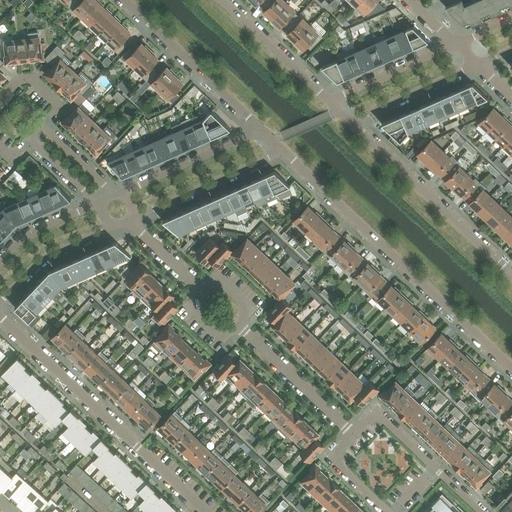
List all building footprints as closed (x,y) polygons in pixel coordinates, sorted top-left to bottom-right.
[(83,17),(98,1),(97,0),(82,0),(81,1),(80,0),(74,0),(68,7),(73,11),(74,9),(83,17)] [(271,21),(286,4),(282,0),(268,0),(263,5),(267,9),(264,12),(267,14),(266,16),(271,21)] [(355,8),(363,0),(348,0),(348,1),(355,8)] [(378,2),(379,0),(363,0),(355,8),(364,16),(366,14),(368,16),(385,8),(378,2)] [(511,0),(445,0),(447,4),(446,5),(451,11),(456,15),(466,25),(469,23),(471,22),(472,22),(472,21),(475,20),(475,21),(488,14),(491,13),(492,13),(494,11),(495,12),(508,6),(508,5),(511,4),(511,5),(511,4),(511,3),(511,0)] [(83,17),(91,25),(105,9),(102,7),(103,5),(98,1),(83,17)] [(287,27),(298,15),(286,4),(271,21),(276,26),(277,24),(280,27),(283,24),(287,27)] [(334,9),(329,4),(326,8),(331,13),(334,9)] [(401,13),(396,7),(392,9),(395,15),(401,13)] [(99,33),(114,16),(113,17),(110,15),(112,13),(106,8),(105,9),(91,25),(99,33)] [(344,19),(339,14),(336,17),(341,22),(344,19)] [(294,43),(310,27),(298,15),(287,27),(290,31),(287,34),(290,37),(289,38),(294,43)] [(99,33),(107,41),(122,25),(119,22),(120,21),(114,16),(99,33)] [(123,41),(130,34),(127,30),(128,29),(123,24),(122,25),(107,41),(115,48),(114,50),(118,54),(127,45),(123,41)] [(341,33),(344,30),(339,25),(335,29),(338,38),(342,34),(341,33)] [(428,41),(413,27),(413,26),(406,29),(413,46),(417,45),(418,46),(428,41)] [(310,50),(322,38),(310,27),(294,43),(299,48),(301,47),(304,49),(307,46),(310,50)] [(413,46),(406,29),(396,34),(404,51),(407,49),(408,50),(414,47),(413,46)] [(77,39),(83,33),(79,30),(73,35),(77,39)] [(41,52),(40,38),(39,33),(38,32),(27,33),(28,39),(30,60),(42,59),(41,52)] [(87,37),(83,33),(77,39),(81,43),(87,37)] [(404,52),(404,51),(396,34),(386,38),(394,55),(397,53),(398,54),(404,52)] [(334,40),(329,35),(325,40),(330,45),(334,40)] [(394,55),(386,38),(384,35),(374,39),(376,43),(384,59),(388,58),(388,59),(394,56),(394,55)] [(30,60),(28,39),(16,40),(18,61),(30,60)] [(18,61),(16,40),(4,42),(7,63),(18,61)] [(330,45),(325,40),(320,44),(325,49),(330,45)] [(90,51),(95,45),(91,41),(85,47),(90,51)] [(384,59),(376,43),(366,47),(374,64),(378,62),(378,63),(384,60),(384,59)] [(135,67),(151,50),(145,45),(144,47),(141,44),(134,51),(130,47),(121,57),(125,61),(127,59),(135,67)] [(374,65),(374,64),(366,47),(356,51),(364,68),(368,66),(368,68),(374,65)] [(364,68),(356,51),(355,48),(345,52),(354,74),(355,74),(354,72),(358,71),(358,72),(365,69),(364,68)] [(48,63),(57,53),(53,50),(44,59),(48,63)] [(83,60),(88,55),(84,50),(78,56),(83,60)] [(151,67),(158,60),(155,57),(156,55),(151,50),(135,67),(143,74),(141,76),(146,81),(155,71),(151,67)] [(354,74),(345,52),(335,56),(337,60),(344,77),(348,75),(349,76),(354,74)] [(68,67),(60,59),(62,58),(57,53),(48,63),(52,67),(45,74),(54,82),(53,82),(53,83),(68,67)] [(344,77),(337,60),(325,65),(325,64),(322,67),(337,81),(345,78),(344,77)] [(62,91),(77,75),(68,67),(53,83),(62,91)] [(160,91),(176,74),(171,69),(169,71),(166,68),(159,75),(155,71),(146,81),(150,85),(152,83),(160,91)] [(176,91),(183,84),(180,81),(181,79),(176,74),(160,91),(168,99),(166,100),(171,105),(180,95),(176,91)] [(82,95),(91,86),(87,81),(85,83),(77,75),(62,91),(63,91),(70,98),(75,103),(82,95)] [(488,98),(472,83),(469,85),(470,86),(466,87),(465,86),(460,89),(468,107),(488,98)] [(194,95),(200,90),(194,85),(189,90),(194,95)] [(86,99),(95,89),(91,86),(82,95),(86,99)] [(468,107),(460,89),(459,89),(460,90),(456,92),(456,91),(450,93),(458,111),(468,107)] [(194,95),(189,90),(186,94),(191,99),(194,95)] [(116,100),(121,95),(118,91),(112,97),(116,100)] [(458,111),(450,93),(449,93),(450,94),(446,96),(446,95),(440,98),(448,116),(458,111)] [(125,98),(121,95),(116,100),(120,104),(125,98)] [(448,116),(440,98),(440,99),(436,100),(436,99),(430,102),(438,120),(448,116)] [(179,108),(184,103),(181,99),(176,104),(179,108)] [(438,120),(430,102),(430,103),(426,105),(426,104),(420,106),(428,124),(438,120)] [(72,131),(87,116),(91,111),(82,103),(63,123),(72,131)] [(428,124),(420,106),(420,107),(420,108),(417,109),(416,108),(410,111),(418,129),(428,124)] [(474,118),(483,114),(481,109),(472,113),(474,118)] [(487,131),(501,116),(493,109),(479,123),(487,131)] [(203,119),(211,136),(215,134),(215,135),(230,129),(211,111),(203,119)] [(418,129),(410,111),(410,112),(407,114),(406,113),(400,115),(408,133),(418,129)] [(466,121),(474,118),(472,113),(464,117),(466,121)] [(408,133),(400,115),(401,116),(397,118),(396,117),(381,124),(400,142),(408,133)] [(80,138),(94,123),(87,116),(72,131),(80,138)] [(495,138),(509,124),(507,121),(508,120),(504,116),(502,117),(501,116),(487,131),(495,138)] [(211,136),(203,119),(194,124),(201,142),(202,142),(201,140),(205,139),(206,140),(212,137),(211,136)] [(139,122),(134,127),(137,130),(142,125),(139,122)] [(88,146),(102,130),(94,123),(80,138),(88,146)] [(201,142),(194,124),(184,128),(192,146),(191,145),(195,143),(196,144),(201,142)] [(503,146),(511,136),(511,126),(509,124),(495,138),(503,146)] [(137,130),(134,127),(129,132),(133,135),(137,130)] [(469,132),(464,127),(460,131),(465,136),(469,132)] [(192,146),(184,128),(174,133),(182,150),(182,149),(185,148),(186,149),(192,146)] [(107,150),(116,141),(112,137),(111,138),(102,130),(88,146),(96,154),(103,146),(107,150)] [(454,140),(459,135),(456,131),(450,137),(454,140)] [(182,150),(174,133),(164,137),(172,155),(172,154),(175,152),(176,153),(182,150)] [(424,143),(429,138),(426,135),(421,140),(424,143)] [(511,153),(511,151),(511,136),(503,146),(511,153)] [(172,155),(164,137),(154,141),(162,159),(162,158),(166,156),(166,157),(172,155)] [(124,138),(118,144),(121,147),(127,141),(124,138)] [(419,148),(424,143),(421,140),(416,145),(419,148)] [(429,167),(443,152),(431,140),(418,154),(425,161),(424,163),(429,167)] [(471,146),(465,140),(462,144),(468,149),(471,146)] [(162,159),(154,141),(144,146),(152,164),(152,163),(152,162),(156,161),(156,162),(162,159)] [(482,152),(486,148),(481,143),(477,147),(482,152)] [(121,147),(118,144),(112,150),(116,153),(121,147)] [(152,164),(144,146),(134,150),(142,168),(143,168),(142,167),(146,165),(146,166),(152,164)] [(477,151),(471,146),(468,149),(473,155),(477,151)] [(409,159),(417,151),(413,148),(405,156),(409,159)] [(487,157),(491,153),(486,148),(482,152),(487,157)] [(142,168),(134,150),(124,154),(132,172),(133,172),(132,171),(136,169),(136,171),(142,168)] [(442,177),(457,161),(457,160),(456,161),(452,156),(450,158),(443,152),(429,167),(433,171),(434,170),(438,174),(438,173),(442,177)] [(132,172),(124,154),(107,162),(114,169),(122,177),(123,177),(122,176),(126,174),(127,175),(132,172)] [(39,164),(30,155),(25,160),(29,163),(34,168),(39,164)] [(502,163),(497,158),(493,162),(498,167),(502,163)] [(24,168),(29,163),(25,160),(20,165),(24,168)] [(452,189),(466,174),(460,168),(461,166),(457,161),(442,177),(446,181),(449,184),(447,185),(452,189)] [(494,168),(489,163),(485,166),(491,172),(494,168)] [(503,172),(507,168),(502,163),(498,167),(503,172)] [(497,177),(500,173),(494,168),(491,172),(497,177)] [(290,186),(285,181),(275,171),(267,175),(274,193),(290,186)] [(13,172),(8,177),(12,181),(17,176),(13,172)] [(465,199),(480,183),(475,179),(473,181),(466,174),(452,189),(457,194),(458,192),(461,195),(465,199)] [(277,199),(274,193),(267,175),(260,177),(261,178),(257,180),(267,203),(277,199)] [(12,181),(8,177),(3,183),(7,186),(12,181)] [(257,180),(257,179),(251,182),(251,183),(248,184),(247,183),(255,201),(257,207),(267,203),(257,180)] [(255,201),(247,183),(241,186),(241,187),(238,189),(237,188),(245,206),(255,201)] [(476,212),(490,197),(483,190),(485,188),(480,184),(481,183),(480,183),(465,199),(470,203),(469,203),(472,206),(471,207),(476,212)] [(71,200),(56,185),(48,188),(56,206),(62,204),(62,202),(65,201),(66,202),(71,200)] [(56,206),(48,188),(39,192),(47,210),(52,208),(52,207),(56,205),(56,206)] [(245,206),(237,188),(231,190),(231,191),(228,193),(227,192),(235,210),(245,206)] [(47,210),(39,192),(29,197),(37,215),(42,212),(42,211),(46,210),(46,211),(47,210)] [(235,210),(227,192),(221,195),(222,196),(218,198),(217,196),(217,197),(225,215),(235,210)] [(37,215),(29,197),(19,201),(27,219),(33,217),(32,216),(36,214),(36,215),(37,215)] [(225,215),(217,197),(211,199),(212,200),(208,202),(207,201),(215,219),(225,215)] [(484,220),(498,204),(490,197),(476,212),(480,216),(481,215),(485,218),(483,219),(484,220)] [(27,219),(19,201),(5,207),(2,210),(17,224),(23,221),(22,220),(26,218),(26,219),(27,219)] [(215,219),(207,201),(201,204),(202,205),(198,206),(198,205),(197,205),(205,223),(215,219)] [(296,214),(303,207),(299,204),(292,211),(296,214)] [(493,226),(506,212),(498,204),(484,220),(488,224),(490,222),(493,226)] [(205,223),(197,205),(191,208),(192,209),(188,211),(188,210),(187,210),(195,228),(205,223)] [(307,231),(321,216),(316,212),(315,214),(308,206),(292,223),(293,223),(293,222),(298,226),(299,225),(307,231)] [(17,224),(2,210),(0,212),(0,222),(9,232),(13,227),(12,226),(15,223),(16,224),(17,224)] [(195,228),(187,210),(182,212),(182,213),(178,215),(178,214),(177,214),(185,232),(195,228)] [(291,219),(296,214),(292,211),(287,216),(291,219)] [(500,235),(511,222),(511,217),(506,212),(493,226),(497,229),(496,231),(500,235)] [(185,232),(177,214),(172,217),(172,218),(168,219),(168,218),(163,221),(178,235),(185,232)] [(315,239),(329,224),(327,225),(324,222),(325,221),(321,216),(307,231),(315,239)] [(255,225),(260,220),(256,217),(252,222),(255,225)] [(9,232),(0,222),(0,237),(2,239),(6,235),(5,234),(8,231),(9,232)] [(250,230),(255,225),(252,222),(247,227),(250,230)] [(269,228),(262,222),(259,226),(265,232),(269,228)] [(511,243),(511,222),(500,235),(505,240),(506,238),(511,243)] [(278,233),(283,228),(280,224),(275,229),(278,233)] [(320,248),(325,252),(339,237),(335,233),(332,230),(334,229),(329,224),(315,239),(322,246),(320,248)] [(278,237),(272,231),(269,235),(275,241),(278,237)] [(290,237),(284,232),(281,235),(286,241),(290,237)] [(284,243),(278,237),(275,241),(281,247),(284,243)] [(338,262),(353,247),(348,242),(347,244),(344,241),(339,237),(325,252),(324,253),(325,253),(330,257),(332,255),(338,262)] [(191,238),(187,243),(190,247),(195,242),(191,238)] [(240,261),(255,246),(247,238),(232,254),(240,261)] [(209,258),(219,246),(211,239),(196,254),(205,262),(209,258)] [(217,265),(231,250),(223,242),(219,246),(209,258),(217,265)] [(112,245),(108,246),(115,263),(129,257),(114,243),(112,243),(112,245)] [(190,247),(187,243),(182,248),(185,252),(190,247)] [(102,248),(102,249),(98,251),(106,268),(115,263),(108,246),(108,245),(102,248)] [(304,251),(298,245),(295,249),(301,254),(304,251)] [(248,269),(263,254),(255,246),(240,261),(248,269)] [(294,252),(288,246),(284,250),(290,256),(294,252)] [(344,270),(348,274),(363,259),(359,255),(356,252),(357,251),(353,247),(338,262),(345,268),(344,270)] [(92,253),(89,255),(96,272),(106,268),(98,251),(98,250),(92,252),(92,253)] [(310,256),(304,251),(301,254),(306,260),(310,256)] [(300,258),(294,252),(290,256),(297,262),(300,258)] [(82,258),(79,259),(86,276),(96,272),(89,255),(88,254),(82,257),(82,258)] [(256,276),(271,261),(263,254),(248,269),(256,276)] [(73,262),(69,264),(76,281),(86,276),(79,259),(78,258),(72,261),(73,262)] [(362,284),(376,269),(371,265),(370,266),(367,263),(367,264),(363,259),(348,274),(348,275),(348,276),(349,275),(353,279),(355,277),(362,284)] [(264,284),(278,268),(271,261),(256,276),(264,284)] [(310,267),(304,262),(300,265),(306,271),(310,267)] [(63,266),(59,268),(66,285),(76,281),(69,264),(68,263),(62,265),(63,266)] [(136,287),(149,273),(141,265),(124,283),(133,291),(136,287)] [(128,275),(132,271),(127,266),(123,270),(128,275)] [(59,268),(58,267),(50,271),(48,273),(49,274),(46,277),(59,290),(61,287),(66,285),(59,268)] [(272,291),(286,276),(278,268),(264,284),(272,291)] [(367,292),(372,297),(386,282),(382,278),(382,277),(379,275),(381,273),(376,269),(362,284),(369,290),(367,292)] [(128,275),(123,270),(120,274),(125,279),(128,275)] [(312,278),(306,272),(303,276),(308,281),(312,278)] [(144,294),(157,280),(149,273),(136,287),(144,294)] [(41,282),(38,284),(52,297),(59,290),(46,277),(45,276),(40,281),(41,282)] [(280,299),(294,284),(286,276),(272,291),(280,299)] [(112,288),(117,283),(113,279),(109,284),(112,288)] [(152,302),(165,288),(157,280),(144,294),(152,302)] [(310,287),(304,281),(303,281),(300,284),(306,290),(310,287)] [(385,306),(400,292),(395,287),(393,288),(391,286),(386,282),(372,297),(371,297),(371,298),(372,297),(377,302),(379,300),(385,306)] [(34,289),(31,292),(44,305),(52,297),(38,284),(37,284),(33,289),(34,289)] [(107,293),(112,288),(109,284),(104,290),(107,293)] [(155,314),(173,295),(165,288),(152,302),(159,309),(155,313),(155,314)] [(317,294),(311,288),(308,292),(314,298),(317,294)] [(330,294),(324,289),(321,293),(326,298),(330,294)] [(26,297),(24,300),(37,313),(44,305),(31,292),(30,291),(25,296),(26,297)] [(103,297),(98,292),(94,296),(100,301),(103,297)] [(394,314),(408,299),(407,299),(406,300),(403,297),(404,296),(400,292),(385,306),(394,314)] [(86,298),(81,293),(78,296),(83,301),(86,298)] [(324,300),(317,294),(314,298),(320,304),(324,300)] [(332,303),(335,300),(330,294),(326,298),(332,303)] [(163,321),(177,307),(169,300),(173,295),(155,314),(163,321)] [(83,301),(78,296),(74,300),(79,305),(83,301)] [(24,300),(23,299),(18,304),(19,305),(16,308),(15,307),(15,308),(24,316),(22,318),(27,322),(28,321),(29,321),(37,313),(24,300)] [(272,326),(291,306),(282,299),(268,314),(276,321),(272,326)] [(402,322),(415,309),(411,305),(412,304),(408,299),(394,314),(402,322)] [(112,312),(117,306),(114,303),(108,309),(112,312)] [(333,309),(327,303),(324,307),(330,313),(333,309)] [(116,316),(121,310),(117,306),(112,312),(116,316)] [(280,333),(294,318),(287,311),(291,307),(291,306),(272,326),(280,333)] [(70,315),(75,310),(71,307),(67,312),(70,315)] [(339,315),(333,309),(330,313),(336,318),(339,315)] [(410,330),(423,316),(424,315),(419,311),(418,312),(415,309),(402,322),(410,330)] [(353,317),(348,311),(344,315),(350,320),(353,317)] [(63,323),(67,318),(64,314),(59,320),(63,323)] [(420,344),(435,328),(427,321),(429,319),(424,315),(423,316),(410,330),(417,336),(415,338),(420,343),(419,344),(420,344)] [(359,322),(353,317),(350,320),(355,326),(359,322)] [(128,327),(133,321),(130,318),(124,324),(128,327)] [(288,341),(302,326),(294,318),(280,333),(288,341)] [(349,324),(343,318),(339,322),(345,328),(349,324)] [(58,328),(63,323),(59,320),(54,325),(58,328)] [(131,331),(137,325),(133,321),(128,327),(131,331)] [(61,346),(74,332),(65,324),(52,338),(61,346)] [(352,333),(355,330),(349,324),(345,328),(352,333)] [(46,340),(56,330),(52,325),(41,336),(46,340)] [(163,348),(177,334),(169,326),(155,340),(163,348)] [(296,348),(310,333),(302,326),(288,341),(296,348)] [(69,353),(81,340),(85,336),(77,329),(74,332),(61,346),(69,353)] [(373,336),(368,330),(364,334),(370,339),(373,336)] [(303,356),(318,341),(310,333),(296,348),(303,356)] [(364,339),(358,333),(355,337),(361,342),(364,339)] [(171,355),(185,341),(177,334),(163,348),(171,355)] [(440,359),(454,344),(450,339),(449,341),(441,334),(426,350),(427,350),(432,354),(433,352),(440,359)] [(149,341),(143,335),(140,339),(146,344),(149,341)] [(381,344),(376,338),(372,342),(378,347),(381,344)] [(371,345),(364,339),(361,342),(367,348),(371,345)] [(76,361),(89,347),(81,340),(69,353),(69,354),(68,355),(73,360),(74,359),(76,361)] [(179,363),(193,348),(185,341),(171,355),(179,363)] [(311,363),(326,348),(318,341),(303,356),(311,363)] [(137,355),(144,347),(139,342),(132,350),(137,355)] [(387,349),(381,344),(378,347),(384,353),(387,349)] [(448,366),(461,353),(458,349),(459,348),(454,344),(440,359),(448,366)] [(84,368),(97,355),(89,347),(76,361),(79,363),(78,365),(82,369),(84,368)] [(187,370),(200,356),(193,348),(179,363),(187,370)] [(319,371),(333,356),(326,348),(311,363),(319,371)] [(380,354),(374,348),(370,351),(377,357),(380,354)] [(137,355),(132,350),(128,354),(133,359),(134,358),(137,355)] [(92,376),(105,362),(108,359),(100,351),(97,355),(84,368),(92,376)] [(457,374),(471,359),(466,355),(465,356),(461,353),(448,366),(457,374)] [(386,360),(380,354),(377,357),(383,363),(386,360)] [(7,364),(12,359),(8,356),(3,360),(7,364)] [(147,365),(153,359),(149,356),(143,361),(147,365)] [(195,378),(209,364),(200,356),(187,370),(195,378)] [(223,378),(240,359),(236,363),(228,356),(215,370),(223,378)] [(327,378),(341,363),(333,356),(319,371),(327,378)] [(419,367),(424,361),(419,356),(414,362),(419,367)] [(10,382),(26,365),(18,357),(2,374),(10,382)] [(402,363),(396,358),(393,361),(398,366),(402,363)] [(151,368),(156,363),(153,359),(147,365),(151,368)] [(231,385),(235,381),(248,367),(240,359),(223,378),(224,378),(231,385)] [(465,382),(479,367),(474,363),(473,364),(470,361),(471,360),(471,359),(457,374),(465,382)] [(100,383),(113,370),(105,362),(92,376),(100,383)] [(335,386),(349,370),(341,363),(327,378),(335,386)] [(396,369),(390,363),(386,367),(392,373),(396,369)] [(410,374),(415,368),(412,364),(406,370),(410,374)] [(17,389),(33,372),(31,373),(24,367),(26,365),(10,382),(17,389)] [(243,388),(256,374),(248,367),(235,381),(243,388)] [(474,396),(490,380),(482,373),(484,371),(479,367),(465,382),(472,389),(470,391),(475,395),(474,396)] [(108,391),(120,377),(113,370),(100,383),(108,391)] [(342,393),(357,378),(349,370),(335,386),(342,393)] [(163,380),(168,374),(165,371),(159,376),(163,380)] [(25,396),(40,381),(41,380),(40,379),(39,380),(37,378),(38,377),(33,372),(17,389),(25,396)] [(438,378),(432,372),(429,376),(434,381),(438,378)] [(166,383),(172,378),(168,374),(163,380),(166,383)] [(250,396),(264,382),(256,374),(243,388),(250,396)] [(428,380),(424,376),(418,382),(422,385),(428,380)] [(115,398),(128,385),(120,377),(108,391),(115,398)] [(350,401),(369,381),(364,385),(357,378),(342,393),(350,401)] [(443,383),(438,378),(434,381),(440,387),(443,383)] [(426,389),(431,383),(428,380),(422,385),(426,389)] [(488,404),(503,390),(498,385),(497,387),(494,384),(490,380),(474,396),(475,396),(480,400),(482,398),(488,404)] [(46,388),(40,381),(25,396),(33,403),(48,386),(46,388)] [(363,404),(377,389),(369,381),(350,401),(351,401),(355,397),(363,404)] [(258,403),(272,389),(264,382),(250,396),(258,403)] [(390,404),(403,389),(395,382),(382,396),(386,400),(390,404)] [(123,406),(136,392),(128,385),(115,398),(116,399),(115,400),(120,405),(121,403),(123,406)] [(198,394),(204,388),(200,385),(195,391),(198,394)] [(40,411),(56,394),(48,386),(33,403),(40,411)] [(179,395),(184,389),(181,386),(175,391),(179,395)] [(398,411),(411,397),(414,393),(407,386),(403,389),(390,404),(398,411)] [(454,394),(448,388),(445,392),(451,397),(454,394)] [(266,411),(279,397),(272,389),(258,403),(266,411)] [(493,413),(498,417),(511,403),(511,401),(509,398),(506,395),(507,394),(503,390),(488,404),(495,411),(493,413)] [(443,395),(440,391),(434,397),(438,400),(443,395)] [(131,413),(144,400),(136,392),(123,406),(126,408),(125,409),(129,414),(130,412),(131,413)] [(176,398),(172,393),(168,397),(173,401),(176,398)] [(197,398),(192,393),(188,397),(193,401),(197,398)] [(48,418),(64,401),(56,394),(40,411),(48,418)] [(441,404),(447,398),(443,395),(438,400),(441,404)] [(211,406),(216,400),(212,397),(207,403),(211,406)] [(274,418),(287,404),(279,397),(266,411),(274,418)] [(406,418),(419,404),(411,397),(398,411),(406,418)] [(466,405),(460,399),(457,403),(462,408),(466,405)] [(139,421),(152,407),(144,400),(131,413),(139,421)] [(214,410),(220,404),(216,400),(211,406),(214,410)] [(56,425),(71,408),(69,410),(63,403),(64,402),(64,401),(48,418),(56,425)] [(511,427),(511,426),(511,403),(498,417),(497,418),(498,419),(499,418),(503,422),(505,420),(511,427)] [(282,426),(295,411),(287,404),(274,418),(282,426)] [(413,426),(427,412),(419,404),(406,418),(413,426)] [(453,415),(459,409),(455,406),(450,412),(453,415)] [(147,428),(160,415),(152,407),(139,421),(147,428)] [(63,432),(79,415),(71,408),(56,425),(58,423),(65,429),(63,432)] [(457,419),(463,413),(459,409),(453,415),(457,419)] [(167,436),(183,419),(175,411),(159,428),(167,436)] [(289,433),(303,419),(295,411),(282,426),(278,429),(286,437),(289,433)] [(226,421),(232,415),(228,412),(223,418),(226,421)] [(421,433),(435,419),(427,412),(413,426),(421,433)] [(71,439),(87,423),(86,422),(85,424),(82,421),(84,420),(79,415),(63,432),(71,439)] [(230,425),(235,419),(232,415),(226,421),(230,425)] [(12,424),(17,420),(13,416),(8,420),(12,424)] [(175,443),(187,430),(191,426),(183,419),(167,436),(175,443)] [(297,441),(311,426),(303,419),(289,433),(297,441)] [(429,441),(443,427),(435,419),(421,433),(429,441)] [(16,428),(21,423),(17,420),(12,424),(16,428)] [(5,431),(9,426),(4,421),(0,426),(5,431)] [(469,430),(475,424),(471,421),(465,427),(469,430)] [(78,446),(94,430),(92,431),(85,425),(87,423),(71,439),(78,446)] [(473,434),(478,428),(475,424),(469,430),(473,434)] [(301,452),(319,434),(311,426),(297,441),(305,448),(301,452)] [(242,436),(247,430),(244,427),(238,432),(242,436)] [(437,448),(450,434),(443,427),(429,441),(437,448)] [(86,454),(102,437),(101,437),(100,438),(98,436),(99,434),(94,430),(78,446),(86,454)] [(182,451),(195,437),(187,430),(175,443),(175,444),(174,445),(179,450),(180,448),(182,451)] [(246,439),(251,434),(247,430),(242,436),(246,439)] [(28,439),(33,434),(29,431),(24,435),(28,439)] [(16,441),(20,436),(15,432),(11,436),(16,441)] [(32,443),(37,438),(33,434),(28,439),(32,443)] [(309,460),(323,446),(315,438),(319,434),(301,452),(309,460)] [(445,456),(458,442),(450,434),(437,448),(445,456)] [(21,445),(25,441),(20,436),(16,441),(21,445)] [(485,445),(490,439),(487,436),(481,442),(485,445)] [(96,459),(109,444),(102,437),(86,454),(89,452),(96,459)] [(190,458),(203,445),(195,437),(182,451),(185,453),(184,455),(188,459),(190,458)] [(258,451),(263,445),(267,441),(263,438),(254,447),(258,451)] [(488,449),(494,443),(490,439),(485,445),(488,449)] [(453,463),(466,449),(458,442),(445,456),(453,463)] [(101,468),(117,451),(116,451),(115,453),(108,446),(109,445),(109,444),(96,459),(93,461),(101,468)] [(43,453),(48,448),(44,445),(40,449),(43,453)] [(198,466),(215,449),(214,448),(211,452),(203,445),(190,458),(198,466)] [(261,454),(267,448),(263,445),(258,451),(261,454)] [(460,471),(474,456),(477,453),(469,445),(466,449),(453,463),(460,471)] [(32,455),(36,451),(31,446),(27,451),(32,455)] [(52,452),(48,449),(48,448),(43,453),(47,457),(52,452)] [(206,473),(222,456),(215,449),(198,466),(206,473)] [(36,459),(40,455),(36,451),(32,455),(36,459)] [(109,476),(124,459),(117,451),(101,468),(109,476)] [(502,461),(507,456),(504,452),(498,458),(502,461)] [(63,463),(56,456),(52,461),(59,467),(63,463)] [(214,481),(230,463),(222,456),(206,473),(214,481)] [(279,460),(275,456),(269,462),(273,466),(279,460)] [(468,478),(482,464),(474,456),(460,471),(468,478)] [(0,473),(8,464),(1,458),(0,457),(0,473)] [(116,483),(132,466),(124,459),(109,476),(116,483)] [(277,469),(282,463),(279,460),(273,466),(277,469)] [(47,469),(51,465),(47,461),(43,466),(47,469)] [(67,467),(63,463),(59,467),(63,471),(67,467)] [(222,488),(238,471),(230,463),(214,481),(222,488)] [(0,487),(1,489),(2,488),(16,472),(8,464),(0,473),(0,487)] [(72,474),(79,467),(76,464),(69,471),(72,474)] [(476,486),(490,472),(482,464),(468,478),(476,486)] [(51,473),(55,469),(51,465),(47,469),(51,473)] [(309,488),(324,473),(316,465),(301,481),(309,488)] [(124,490),(140,473),(139,473),(138,475),(131,468),(133,467),(132,466),(116,483),(124,490)] [(80,481),(87,474),(84,471),(77,478),(80,481)] [(230,496),(242,482),(235,475),(238,471),(222,488),(223,489),(221,490),(226,495),(227,493),(230,496)] [(289,481),(295,475),(291,471),(286,477),(289,481)] [(9,496),(24,479),(16,472),(2,488),(5,490),(4,491),(9,496)] [(64,481),(68,476),(64,472),(62,475),(60,477),(64,481)] [(134,495),(147,481),(140,473),(124,490),(132,497),(134,495)] [(317,496),(332,481),(324,473),(309,488),(317,496)] [(87,488),(94,481),(91,478),(84,485),(87,488)] [(17,503),(32,486),(24,479),(9,496),(10,497),(11,495),(18,501),(17,503)] [(287,483),(282,479),(278,483),(283,487),(287,483)] [(485,494),(493,485),(488,480),(480,489),(485,494)] [(139,504),(155,488),(147,481),(134,495),(141,502),(139,504)] [(325,503),(339,488),(332,481),(317,496),(325,503)] [(237,503),(250,490),(242,482),(230,496),(232,498),(231,500),(235,504),(237,502),(237,503)] [(95,495),(102,488),(99,485),(92,493),(95,495)] [(25,510),(40,493),(32,486),(17,503),(25,510)] [(65,497),(72,490),(69,487),(62,494),(65,497)] [(146,511),(162,495),(162,494),(160,496),(154,490),(155,488),(139,504),(146,511)] [(333,511),(347,495),(339,488),(325,503),(333,511)] [(245,511),(262,493),(261,493),(258,497),(250,490),(237,503),(245,511)] [(289,500),(295,494),(292,491),(286,497),(289,500)] [(103,503),(110,495),(107,492),(100,500),(103,503)] [(26,511),(37,511),(46,503),(48,500),(40,493),(25,510),(26,511)] [(246,511),(259,511),(270,501),(262,493),(245,511),(246,511)] [(465,511),(458,505),(456,507),(453,504),(442,493),(435,501),(431,505),(433,507),(428,511),(427,510),(424,511),(465,511)] [(73,504),(80,497),(77,494),(70,501),(73,504)] [(146,511),(160,511),(170,502),(165,498),(164,499),(162,496),(163,495),(162,495),(146,511)] [(334,511),(346,511),(355,503),(347,495),(333,511),(334,511)] [(511,511),(511,503),(505,497),(497,506),(503,511),(511,511)] [(288,504),(283,499),(280,503),(285,508),(288,504)] [(111,510),(118,502),(115,500),(108,507),(111,510)] [(80,511),(87,503),(84,501),(77,508),(80,511)] [(176,511),(178,510),(173,505),(172,506),(169,504),(170,503),(170,502),(160,511),(176,511)] [(51,511),(54,510),(46,503),(37,511),(51,511)] [(301,511),(305,509),(299,503),(295,506),(301,511)] [(361,511),(363,510),(355,503),(346,511),(361,511)]
